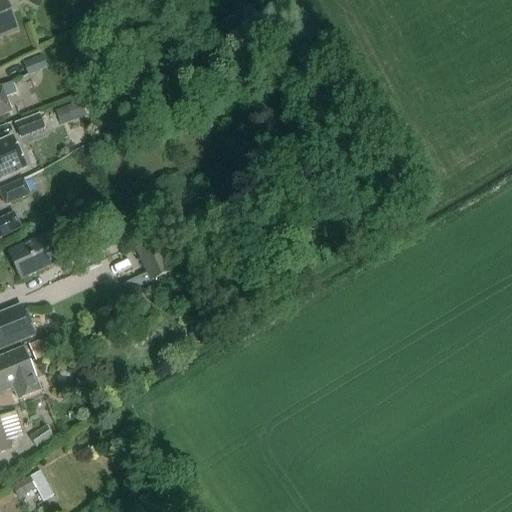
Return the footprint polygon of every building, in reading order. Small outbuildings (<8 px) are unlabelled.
[(0,0),(0,39),(19,32),(6,0),(0,0)] [(26,76),(46,67),(41,55),(21,64),(26,76)] [(0,117),(11,113),(6,100),(17,96),(12,84),(0,88),(0,117)] [(73,123),(87,118),(81,103),(67,108),(73,123)] [(15,124),(20,137),(43,129),(38,116),(15,124)] [(0,181),(25,171),(12,137),(0,141),(0,181)] [(0,188),(0,194),(5,206),(30,196),(23,179),(0,188)] [(208,188),(215,202),(229,195),(221,181),(208,188)] [(88,204),(66,215),(77,238),(99,227),(88,204)] [(0,240),(2,239),(1,239),(21,229),(14,215),(0,221),(0,240)] [(73,257),(61,229),(7,254),(20,282),(73,257)] [(159,242),(137,252),(148,274),(152,285),(174,275),(159,242)] [(148,274),(123,286),(127,296),(152,285),(148,274)] [(0,351),(31,339),(18,309),(0,315),(0,351)] [(209,329),(191,329),(192,345),(209,344),(209,329)] [(26,345),(33,360),(55,351),(48,335),(26,345)] [(25,349),(14,354),(0,359),(0,393),(14,388),(19,401),(41,392),(36,379),(37,378),(25,349)] [(0,454),(11,451),(8,441),(22,437),(15,413),(0,417),(0,454)] [(29,436),(35,447),(52,437),(46,426),(29,436)] [(39,472),(28,478),(35,490),(42,504),(53,498),(39,472)]
